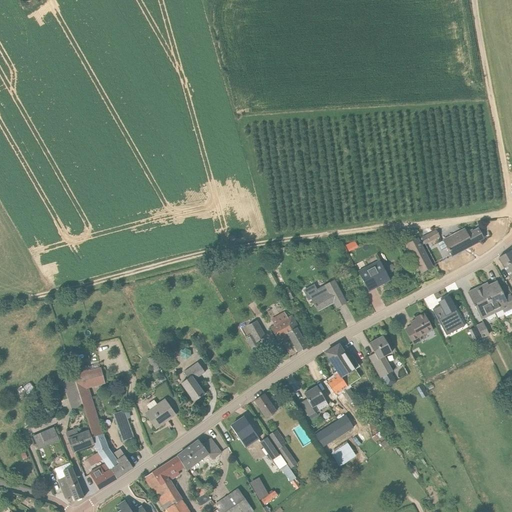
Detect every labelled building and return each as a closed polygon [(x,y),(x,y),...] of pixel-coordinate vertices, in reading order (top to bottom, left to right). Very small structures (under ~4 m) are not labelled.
[(459,235),(458,233),(443,241),(447,248),(446,248),(448,252),(449,251),(451,257),(478,243),(477,240),(482,238),(478,230),(473,233),(472,231),(466,233),(465,232),(459,235)] [(435,231),(421,239),(424,244),(438,237),(435,231)] [(422,273),(431,267),(417,239),(407,244),(422,273)] [(511,254),(510,251),(498,258),(511,279),(511,278),(511,254)] [(389,281),(379,261),(358,272),(368,292),(388,281),(389,281)] [(334,281),(325,286),(317,290),(314,285),(303,291),(305,296),(306,295),(309,301),(311,299),(317,311),(334,302),(337,308),(345,303),(334,281)] [(504,298),(497,282),(488,286),(487,283),(481,286),(494,313),(502,309),(503,312),(511,308),(511,298),(510,295),(504,298)] [(481,320),(494,313),(481,286),(467,293),(474,307),(475,307),(481,320)] [(284,296),(290,293),(287,288),(282,291),(284,296)] [(439,306),(432,310),(446,336),(464,326),(456,311),(456,310),(448,296),(437,303),(439,306)] [(413,344),(420,341),(418,338),(432,330),(423,314),(414,319),(415,320),(410,323),(411,326),(405,329),(413,344)] [(306,348),(296,329),(297,328),(291,317),(287,319),(272,329),(278,340),(287,334),(298,353),(307,348),(306,348)] [(258,344),(257,342),(265,338),(256,321),(246,327),(251,336),(252,335),(252,336),(246,340),(251,348),(258,344)] [(483,323),(476,326),(481,338),(488,335),(483,323)] [(396,383),(390,373),(391,372),(383,356),(391,352),(383,336),(369,344),(374,353),(368,356),(380,378),(381,377),(387,388),(396,383)] [(325,353),(338,374),(335,376),(335,377),(336,379),(340,377),(347,385),(359,378),(353,369),(358,366),(354,359),(349,362),(338,345),(325,353)] [(194,402),(204,395),(194,380),(204,373),(197,363),(183,373),(188,379),(181,384),(194,402)] [(102,434),(88,388),(105,383),(101,370),(73,377),(74,380),(76,386),(82,406),(90,430),(92,437),(93,437),(95,444),(96,448),(98,453),(99,453),(103,460),(105,463),(116,479),(132,468),(124,456),(121,451),(113,457),(107,448),(102,434)] [(336,395),(340,391),(347,386),(347,385),(340,377),(336,379),(335,377),(327,383),(336,395)] [(73,409),(82,406),(76,386),(74,380),(70,381),(71,385),(66,388),(73,409)] [(422,385),(416,388),(419,394),(425,391),(422,385)] [(316,386),(303,394),(306,399),(300,403),(309,417),(317,412),(317,411),(327,405),(325,400),(316,386)] [(274,387),(254,401),(266,418),(263,420),(273,434),(269,437),(277,448),(285,443),(273,427),(280,422),(274,413),(275,412),(270,404),(280,396),(274,387)] [(350,404),(356,400),(351,392),(344,397),(350,404)] [(381,414),(376,406),(368,394),(360,399),(373,420),(381,414)] [(167,421),(175,415),(164,400),(145,414),(154,427),(165,419),(167,421)] [(115,413),(123,440),(134,436),(126,409),(115,413)] [(324,444),(355,428),(348,415),(318,432),(324,444)] [(244,418),(231,426),(240,441),(241,441),(245,447),(258,439),(244,418)] [(303,447),(312,443),(303,424),(294,429),(303,447)] [(56,426),(34,432),(38,447),(60,441),(56,426)] [(87,431),(78,435),(76,429),(66,433),(68,439),(73,452),(93,445),(87,431)] [(372,438),(375,442),(382,437),(379,433),(372,438)] [(260,442),(259,443),(263,448),(261,450),(265,456),(267,455),(272,461),(279,472),(281,471),(283,469),(287,466),(287,465),(279,455),(278,456),(275,450),(266,438),(260,442)] [(184,451),(194,465),(200,460),(204,465),(221,453),(210,439),(201,445),(198,440),(191,446),(191,447),(185,451),(184,451)] [(339,465),(357,456),(348,439),(330,448),(339,465)] [(384,440),(379,444),(385,450),(389,447),(384,440)] [(284,447),(279,451),(291,468),(296,464),(284,447)] [(168,511),(219,511),(218,510),(214,511),(189,511),(169,481),(179,474),(177,471),(183,467),(186,471),(194,465),(184,451),(177,457),(170,461),(145,477),(159,497),(158,498),(168,511)] [(93,456),(98,463),(103,460),(99,453),(98,453),(93,456)] [(99,489),(116,479),(105,463),(89,473),(99,489)] [(295,478),(287,466),(283,469),(281,471),(289,482),(290,482),(294,479),(295,478)] [(75,501),(83,498),(71,468),(63,471),(65,477),(57,480),(65,499),(73,496),(75,501)] [(299,487),(294,479),(290,482),(295,489),(299,487)] [(251,511),(253,511),(238,489),(214,505),(218,510),(219,511),(251,511)] [(271,490),(267,493),(268,495),(260,500),(261,501),(260,502),(262,506),(263,505),(264,505),(278,496),(274,491),(273,492),(271,490)] [(132,511),(131,511),(124,501),(117,506),(121,511),(118,511),(144,511),(141,507),(132,511)]
